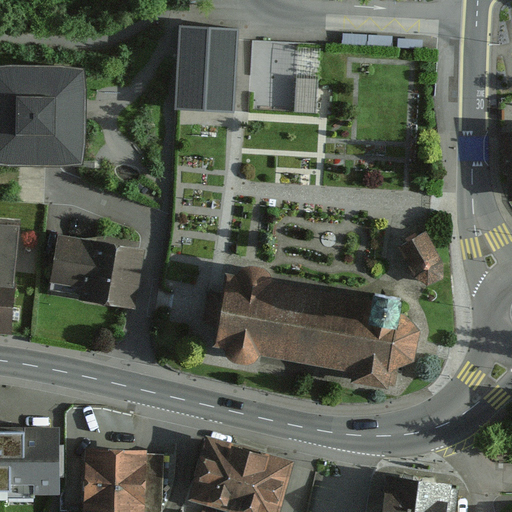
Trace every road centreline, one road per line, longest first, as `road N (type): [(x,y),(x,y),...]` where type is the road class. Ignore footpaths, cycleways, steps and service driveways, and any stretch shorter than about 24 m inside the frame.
road 1 (secondary): [(465,410),(433,429),(361,438),(0,363)]
road 2 (tertiary): [(477,0),(473,201)]
